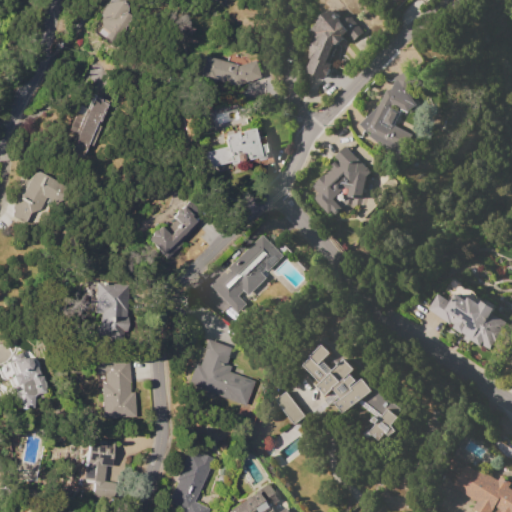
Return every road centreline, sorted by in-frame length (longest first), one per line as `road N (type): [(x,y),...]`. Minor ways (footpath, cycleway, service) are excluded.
road 1 (residential): [(456,0),(395,44),(314,134),(273,197),(231,222),(179,286),(158,324),(161,434),(139,511)]
road 2 (residential): [(273,197),(377,313),(511,406)]
road 3 (residential): [(56,0),(44,48),(0,134)]
road 4 (residential): [(292,0),(291,69),(314,134)]
